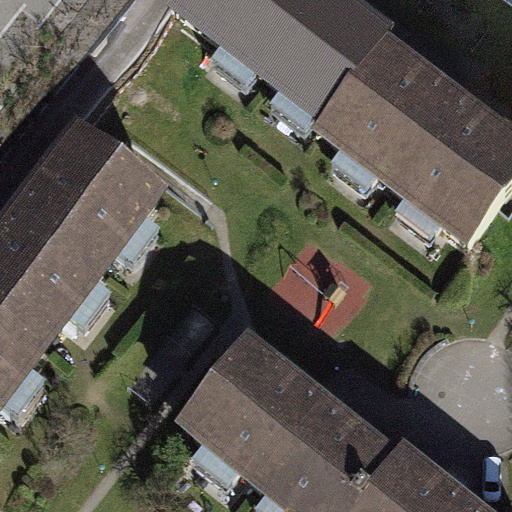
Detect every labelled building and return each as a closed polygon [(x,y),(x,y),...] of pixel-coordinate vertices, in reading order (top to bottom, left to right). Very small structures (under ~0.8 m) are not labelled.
[(327,131),(380,61),(387,53),(316,0),(190,0),(177,18),(327,131)] [(511,160),(380,61),(327,131),(320,140),(470,253),(511,197),(511,160)] [(0,250),(0,321),(45,355),(159,205),(80,145),(0,250)] [(0,414),(45,355),(0,321),(0,414)] [(280,511),(364,511),(393,475),(246,358),(184,436),(280,511)] [(457,511),(400,467),(393,475),(364,511),(457,511)]
